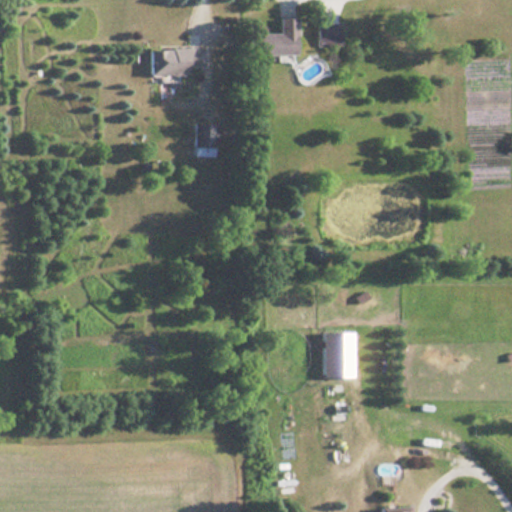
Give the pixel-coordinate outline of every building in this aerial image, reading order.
[(253,56),(291,56),(291,19),(273,19),(273,34),(253,34),(253,56)] [(310,46),(333,46),(333,24),(310,24),(310,46)] [(142,74),(181,74),(181,67),(197,67),(197,49),(142,49),(142,74)] [(189,148),(211,148),(211,123),(189,123),(189,148)] [(346,333),(316,333),(316,378),(346,378),(346,333)]
